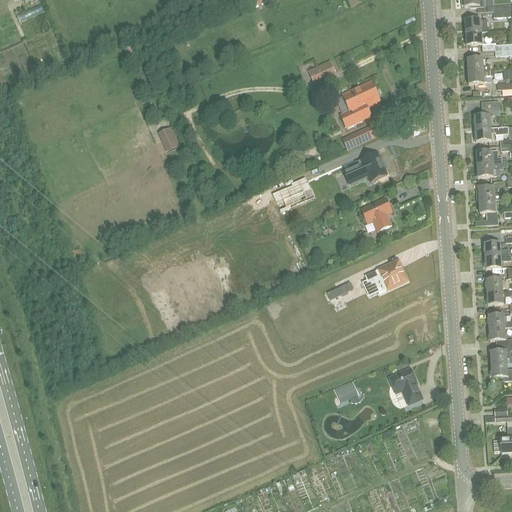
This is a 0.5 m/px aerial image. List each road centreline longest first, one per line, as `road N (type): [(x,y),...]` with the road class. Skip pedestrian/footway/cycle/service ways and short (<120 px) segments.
road 1 (residential): [(470,478),(462,465),(428,0)]
road 2 (unknown): [(310,511),(461,442)]
road 3 (secondary): [(39,511),(0,364)]
